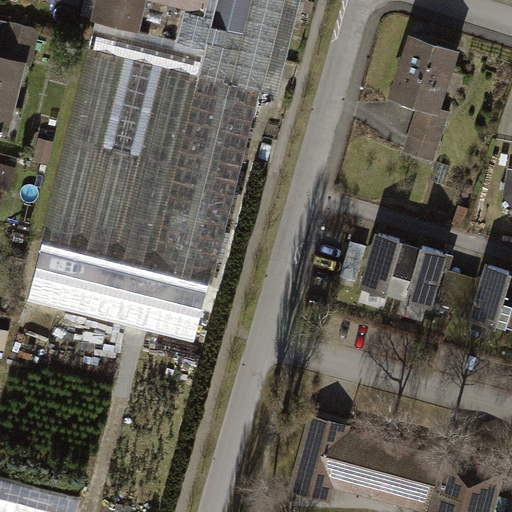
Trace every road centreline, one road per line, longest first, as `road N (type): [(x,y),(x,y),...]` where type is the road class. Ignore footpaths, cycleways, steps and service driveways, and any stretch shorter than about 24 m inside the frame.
road 1 (residential): [(252,338),(352,0)]
road 2 (residential): [(252,338),(511,410)]
road 3 (residential): [(208,511),(252,338)]
road 4 (residential): [(395,0),(511,34)]
